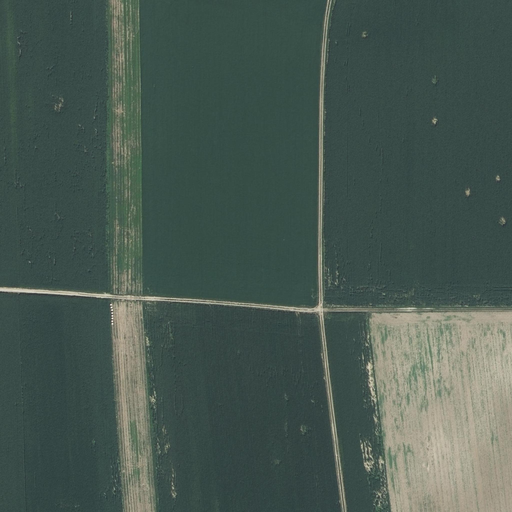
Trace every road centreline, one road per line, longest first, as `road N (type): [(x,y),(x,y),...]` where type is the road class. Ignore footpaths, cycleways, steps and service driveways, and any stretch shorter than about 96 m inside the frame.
road 1 (track): [(330,0),(320,309),(345,511)]
road 2 (track): [(511,306),(320,309),(0,288)]
